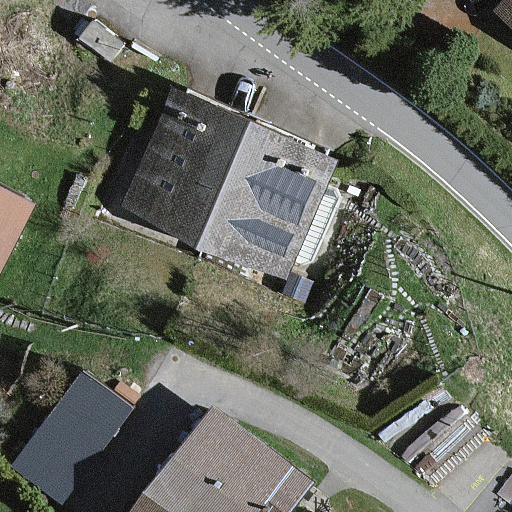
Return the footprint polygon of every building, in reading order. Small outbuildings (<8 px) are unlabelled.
[(511,0),(508,0),(500,9),(511,20),(511,0)] [(343,163),(183,86),(124,208),(284,285),(343,163)] [(0,285),(44,206),(0,181),(0,285)] [(129,408),(90,380),(60,421),(99,449),(129,408)] [(336,486),(232,406),(149,511),(277,511),(293,492),(316,511),(336,486)]
